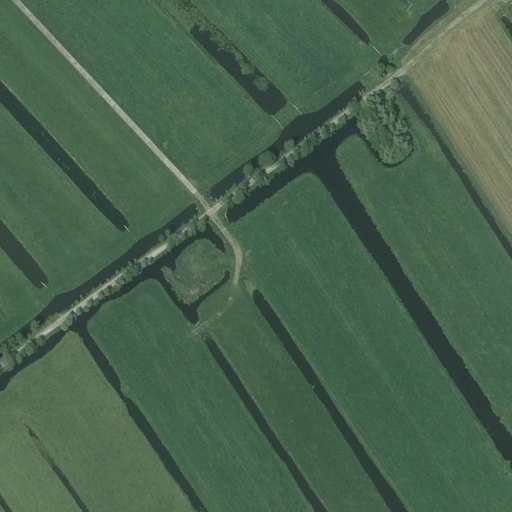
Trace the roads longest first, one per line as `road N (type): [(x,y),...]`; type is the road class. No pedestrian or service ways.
road 1 (track): [(0,368),(326,130),(485,0)]
road 2 (track): [(233,290),(238,252),(224,230),(15,0)]
